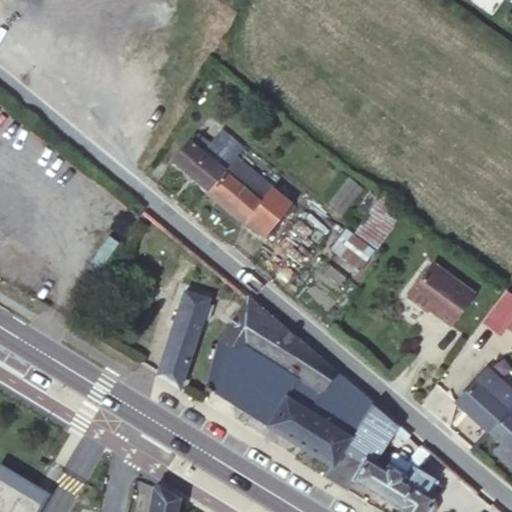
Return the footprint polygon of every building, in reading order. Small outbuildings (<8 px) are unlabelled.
[(233,158),(242,148),(221,130),(209,144),(196,135),(189,143),(188,142),(171,161),(207,191),(233,158)] [(271,189),(233,158),(207,191),(245,222),(271,189)] [(348,178),(331,204),(344,212),(361,186),(348,178)] [(271,189),(245,222),(262,235),(289,202),(272,188),(271,189)] [(404,210),(381,193),(356,230),(378,246),(404,210)] [(149,217),(143,211),(139,216),(145,221),(149,217)] [(366,262),(337,240),(329,250),(358,271),(366,262)] [(474,293),(432,263),(408,296),(428,311),(430,309),(451,324),(474,293)] [(156,374),(178,388),(201,318),(210,320),(214,305),(207,303),(209,299),(183,291),(156,374)] [(500,335),(511,319),(511,296),(507,293),(484,323),(500,335)] [(219,337),(204,384),(261,419),(281,388),(315,396),(336,367),(245,295),(219,337)] [(511,405),(511,392),(485,369),(455,403),(488,432),(508,411),(511,405)] [(265,426),(329,466),(348,436),(284,396),(265,426)] [(364,458),(368,451),(376,457),(397,423),(373,403),(350,437),(332,467),(329,466),(323,476),(346,491),(352,480),(350,479),(363,457),(364,458)] [(511,405),(508,411),(488,432),(500,443),(492,451),(511,468),(511,405)] [(350,437),(349,437),(348,436),(329,466),(332,467),(350,437)] [(373,463),(376,457),(368,451),(364,458),(373,463)] [(438,481),(410,465),(402,478),(401,475),(389,468),(385,468),(384,470),(373,463),(364,458),(363,457),(350,479),(352,480),(405,511),(428,511),(433,506),(431,501),(430,500),(431,498),(428,496),(438,481)] [(0,511),(36,511),(47,495),(41,492),(0,466),(0,511)] [(176,511),(179,499),(154,483),(148,511),(176,511)]
